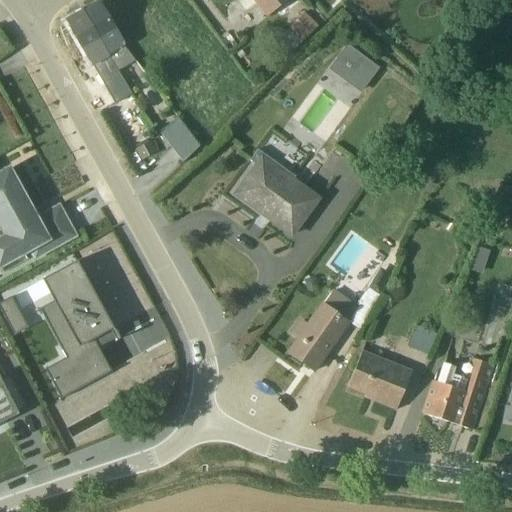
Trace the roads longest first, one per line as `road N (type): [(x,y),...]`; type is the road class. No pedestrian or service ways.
road 1 (residential): [(28,18),(199,338),(209,391),(200,428)]
road 2 (residential): [(200,428),(320,463),(511,482)]
road 3 (residential): [(200,428),(176,453),(0,509)]
